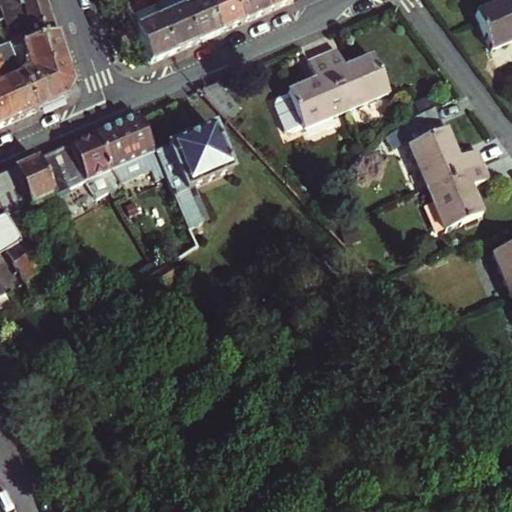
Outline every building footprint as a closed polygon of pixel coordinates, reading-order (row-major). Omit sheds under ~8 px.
[(43,0),(0,0),(0,1),(4,13),(5,18),(20,14),(18,9),(45,2),(43,0)] [(179,0),(151,0),(152,2),(174,49),(196,40),(179,0)] [(179,0),(196,40),(219,30),(206,0),(179,0)] [(206,0),(219,30),(243,20),(234,0),(206,0)] [(234,0),(243,20),(268,9),(263,0),(234,0)] [(263,0),(268,9),(289,0),(263,0)] [(511,0),(504,0),(505,1),(477,15),(493,51),(511,41),(511,0)] [(45,2),(18,9),(20,14),(5,18),(9,33),(17,31),(20,40),(55,33),(45,2)] [(174,49),(152,2),(128,12),(151,59),(174,49)] [(29,65),(63,57),(55,33),(20,40),(17,31),(9,33),(11,41),(6,43),(8,48),(15,64),(27,60),(29,65)] [(15,64),(8,48),(0,50),(0,84),(14,117),(36,108),(15,64)] [(347,109),(390,91),(374,56),(346,68),(337,49),(322,56),(347,109)] [(322,56),(308,62),(316,81),(288,93),(276,98),(274,104),(285,130),(292,133),(303,128),(347,109),(322,56)] [(29,65),(27,60),(15,64),(36,108),(63,96),(71,82),(63,57),(29,65)] [(0,123),(14,117),(0,84),(0,123)] [(421,137),(445,131),(441,111),(416,116),(421,137)] [(90,137),(107,171),(151,152),(135,118),(90,137)] [(187,229),(207,220),(192,186),(230,170),(210,127),(151,152),(187,229)] [(444,133),(407,149),(426,191),(481,167),(475,153),(456,161),(444,133)] [(43,185),(47,192),(49,197),(83,183),(90,199),(107,192),(116,207),(126,200),(107,171),(90,137),(33,161),(43,185)] [(13,169),(0,174),(0,210),(3,216),(25,207),(40,232),(62,219),(58,212),(49,197),(47,192),(43,185),(33,161),(13,169)] [(426,191),(445,235),(481,219),(469,190),(487,182),(481,167),(426,191)] [(0,210),(0,298),(2,297),(0,292),(0,255),(4,253),(2,249),(17,240),(10,228),(3,216),(0,210)] [(37,272),(17,240),(2,249),(4,253),(22,281),(37,272)] [(511,247),(493,256),(511,299),(511,298),(511,247)] [(157,271),(114,299),(124,314),(176,280),(166,266),(157,271)]
